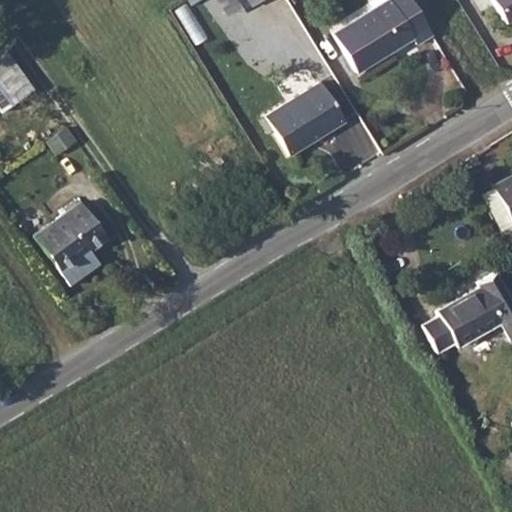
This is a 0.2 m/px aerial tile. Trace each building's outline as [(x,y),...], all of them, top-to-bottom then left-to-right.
[(434,33),(412,0),(385,0),(333,33),(356,71),(412,38),(416,44),(434,33)] [(511,0),(493,0),(505,20),(511,16),(511,0)] [(318,79),(263,113),(288,154),(344,120),(318,79)] [(511,170),(503,175),(506,181),(511,177),(511,170)] [(511,177),(506,181),(503,175),(488,183),(510,223),(511,222),(511,177)] [(79,201),(33,235),(59,271),(106,238),(79,201)] [(436,315),(420,324),(435,351),(451,341),(454,346),(497,322),(509,342),(511,340),(511,306),(493,272),(475,282),(476,286),(433,310),(436,315)] [(511,452),(487,466),(502,492),(511,486),(511,452)]
